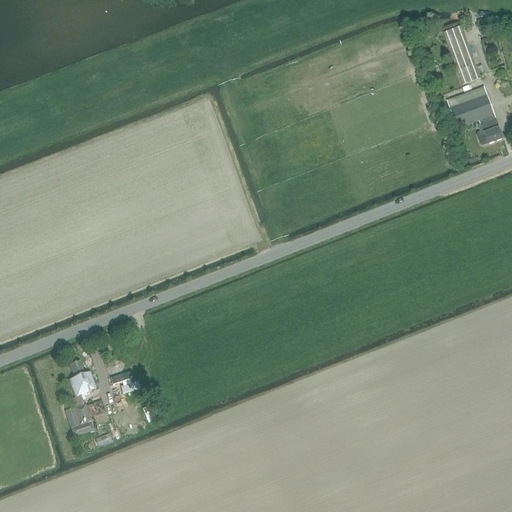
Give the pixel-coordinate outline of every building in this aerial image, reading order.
[(481,79),(476,66),(461,25),(443,32),(462,86),(481,79)] [(486,91),(448,105),(458,130),(479,122),(483,133),(479,134),(478,137),(481,145),(483,146),(488,145),(504,140),(496,119),(495,116),(496,116),(486,91)] [(74,408),(65,411),(73,438),(95,431),(91,419),(87,406),(87,407),(86,404),(84,405),(81,396),(90,393),(90,391),(96,389),(90,372),(85,374),(80,362),(69,366),(74,378),(68,381),(75,398),(71,400),(74,408)] [(102,401),(90,405),(93,418),(96,425),(98,431),(106,428),(105,427),(104,423),(109,421),(102,402),(102,401)] [(89,438),(92,445),(107,438),(104,432),(89,438)]
